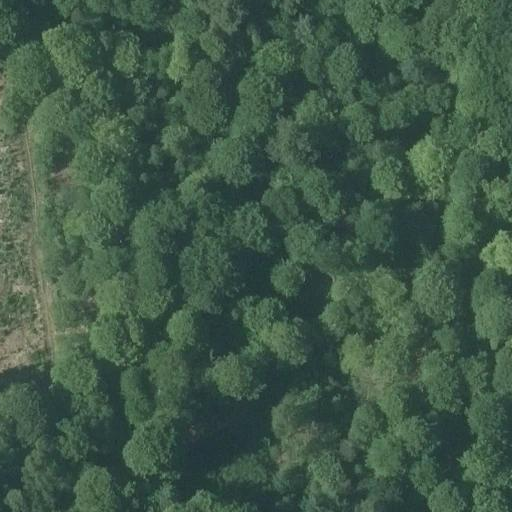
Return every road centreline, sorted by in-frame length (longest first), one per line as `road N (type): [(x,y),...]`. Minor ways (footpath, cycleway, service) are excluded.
road 1 (track): [(14,0),(49,415),(67,511)]
road 2 (tertiary): [(511,144),(440,0)]
